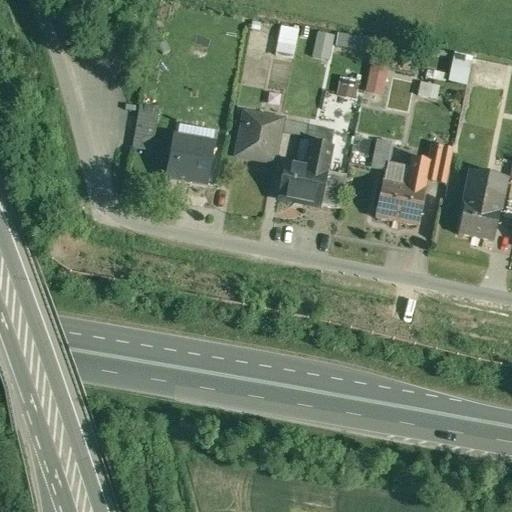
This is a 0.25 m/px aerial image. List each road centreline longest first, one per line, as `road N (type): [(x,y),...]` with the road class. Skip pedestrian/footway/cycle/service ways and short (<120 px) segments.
road 1 (unclassified): [(41,0),(113,227),(511,308)]
road 2 (trunk): [(511,428),(0,335)]
road 3 (secondary): [(0,282),(71,475)]
